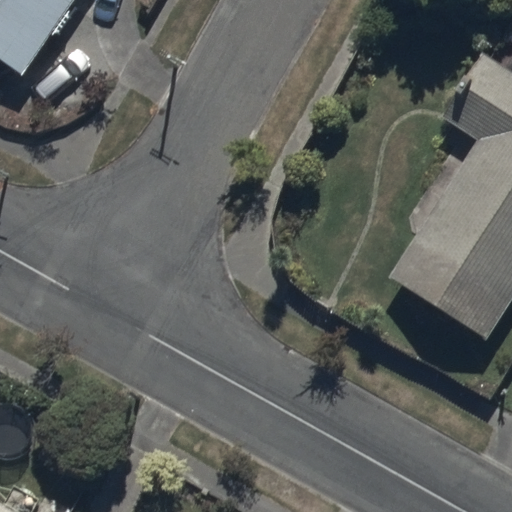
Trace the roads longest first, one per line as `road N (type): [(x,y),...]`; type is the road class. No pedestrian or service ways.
road 1 (residential): [(105,316),(453,511)]
road 2 (residential): [(278,0),(105,316)]
road 3 (residential): [(0,255),(105,316)]
